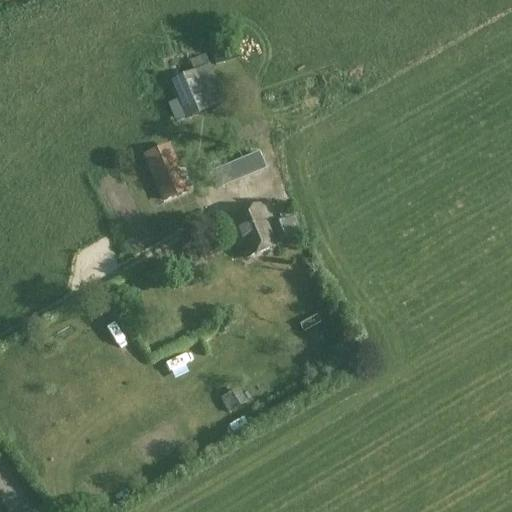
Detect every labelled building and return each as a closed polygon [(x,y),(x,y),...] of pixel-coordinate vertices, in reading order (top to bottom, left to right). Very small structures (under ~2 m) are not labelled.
[(170,83),(186,121),(226,104),(210,66),(170,83)] [(248,177),(265,170),(253,141),(240,147),(241,149),(207,164),(218,190),(229,186),(228,184),(247,176),(248,177)] [(189,168),(178,172),(168,148),(147,157),(165,201),(187,192),(184,185),(195,180),(189,168)] [(248,262),(276,250),(275,248),(290,242),(290,241),(301,236),(293,219),(287,222),(278,200),(230,221),(248,262)] [(213,236),(201,241),(208,256),(220,251),(213,236)] [(106,297),(92,301),(96,315),(110,311),(106,297)] [(237,385),(217,394),(224,409),(244,399),(237,385)]
